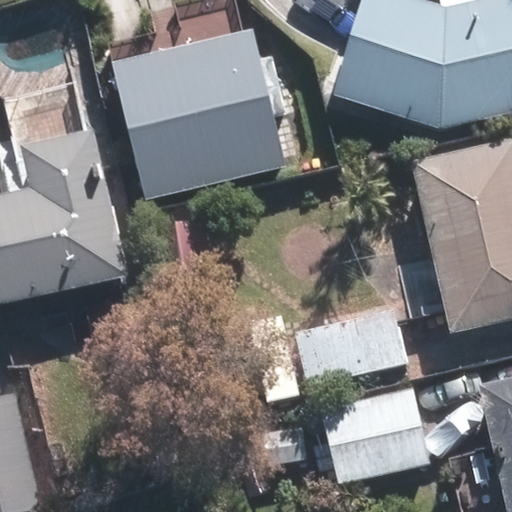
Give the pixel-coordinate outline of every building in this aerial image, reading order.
[(379,0),(355,85),(460,116),(511,104),(511,0),(508,0),(465,10),(431,0),(379,0)] [(70,202),(0,216),(0,294),(136,266),(107,133),(57,144),(70,202)] [(511,151),(432,170),(468,322),(511,311),(511,151)] [(404,310),(298,338),(311,386),(417,358),(404,310)] [(419,393),(326,416),(343,482),(435,459),(419,393)] [(18,399),(0,403),(0,511),(4,511),(44,502),(18,399)] [(511,405),(492,410),(511,501),(511,405)]
